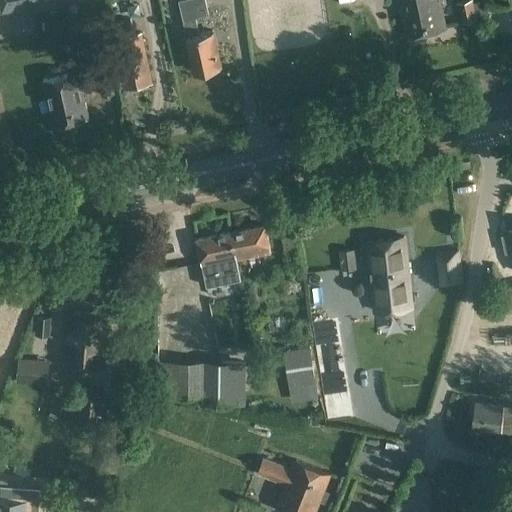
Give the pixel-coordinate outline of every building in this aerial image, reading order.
[(1,0),(3,9),(45,0),(1,0)] [(213,32),(199,35),(195,17),(208,14),(204,0),(178,0),(187,38),(194,71),(220,66),(213,32)] [(423,0),(397,0),(405,37),(430,32),(423,0)] [(441,0),(423,0),(430,32),(447,28),(441,0)] [(477,19),(472,0),(468,0),(456,2),(461,23),(477,19)] [(141,33),(115,38),(126,88),(152,82),(141,33)] [(53,126),(89,118),(79,73),(43,81),(53,126)] [(97,80),(101,96),(114,94),(110,77),(97,80)] [(177,197),(155,200),(156,209),(178,206),(177,197)] [(265,225),(233,232),(238,260),(271,254),(265,225)] [(242,280),(238,260),(233,232),(197,239),(206,287),(242,280)] [(282,238),(287,271),(300,269),(295,236),(282,238)] [(417,250),(406,251),(404,237),(367,241),(373,293),(410,289),(408,268),(419,267),(417,250)] [(342,270),(356,268),(353,246),(339,247),(342,270)] [(464,284),(460,250),(437,253),(441,287),(464,284)] [(70,311),(65,363),(103,366),(107,315),(70,311)] [(35,336),(50,337),(52,317),(37,316),(35,336)] [(308,346),(283,350),(292,401),(317,397),(308,346)] [(203,403),(245,404),(246,361),(159,360),(158,397),(203,398),(203,403)] [(17,382),(46,384),(47,366),(18,364),(17,382)] [(104,390),(79,388),(77,426),(101,428),(104,390)] [(511,418),(511,405),(475,402),(472,428),(510,433),(511,418)] [(296,460),(293,468),(263,457),(257,473),(286,485),(277,508),(285,511),(315,511),(331,474),(296,460)] [(24,511),(24,509),(39,510),(41,487),(24,486),(23,487),(6,486),(6,493),(4,493),(0,492),(0,511),(24,511)] [(79,511),(91,511),(93,509),(100,491),(90,487),(79,511)]
